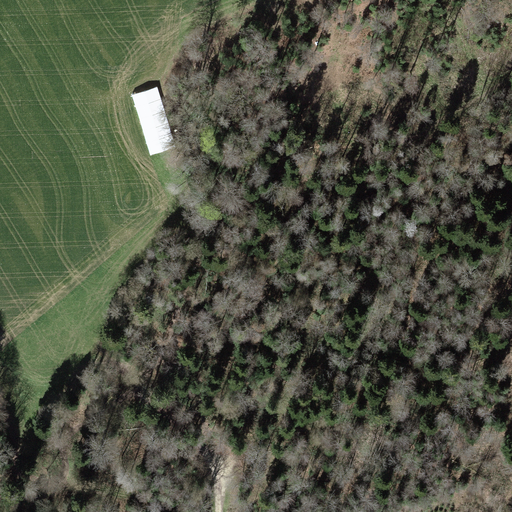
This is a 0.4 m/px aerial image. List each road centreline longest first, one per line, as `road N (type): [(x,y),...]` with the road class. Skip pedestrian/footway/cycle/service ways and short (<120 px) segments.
road 1 (track): [(208,473),(202,405),(183,343),(192,237),(159,151)]
road 2 (track): [(0,371),(61,374),(101,365),(147,389),(180,424),(208,473),(216,511)]
